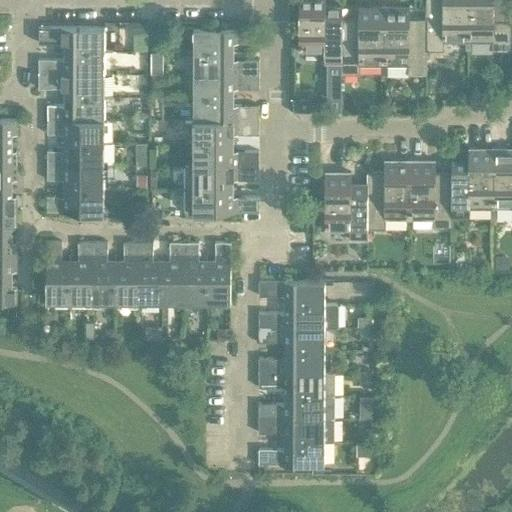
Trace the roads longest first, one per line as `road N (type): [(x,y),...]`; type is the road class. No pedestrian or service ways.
road 1 (residential): [(26,98),(26,226),(248,229),(248,243)]
road 2 (residential): [(279,129),(496,131),(511,113)]
road 3 (residential): [(247,480),(248,243)]
road 4 (residential): [(279,1),(107,2)]
road 5 (residential): [(248,243),(277,243),(279,129)]
road 6 (residential): [(279,129),(279,1)]
